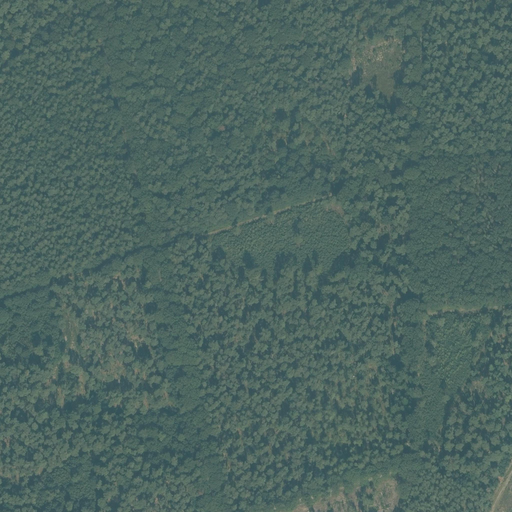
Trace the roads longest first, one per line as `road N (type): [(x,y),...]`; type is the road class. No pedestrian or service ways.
road 1 (track): [(412,466),(420,164)]
road 2 (track): [(154,251),(420,164)]
road 3 (track): [(154,251),(217,511)]
road 4 (track): [(92,0),(154,251)]
road 5 (track): [(511,156),(420,164),(421,0)]
road 6 (track): [(423,463),(511,306)]
road 7 (track): [(258,511),(423,463)]
road 8 (track): [(154,251),(0,301)]
